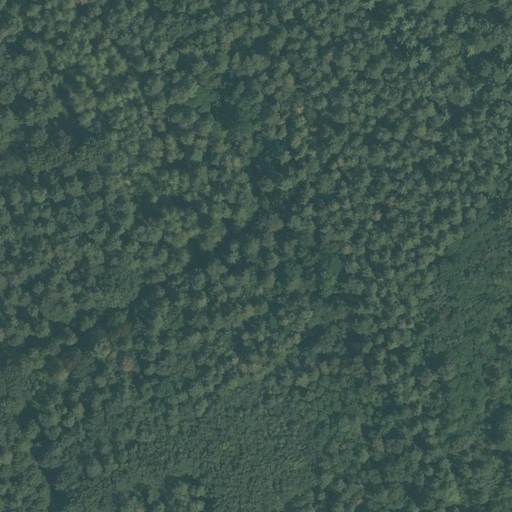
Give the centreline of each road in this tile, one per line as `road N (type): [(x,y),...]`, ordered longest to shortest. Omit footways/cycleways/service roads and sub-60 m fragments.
road 1 (track): [(0,383),(236,232),(256,203),(247,165),(145,0)]
road 2 (track): [(0,396),(72,511)]
